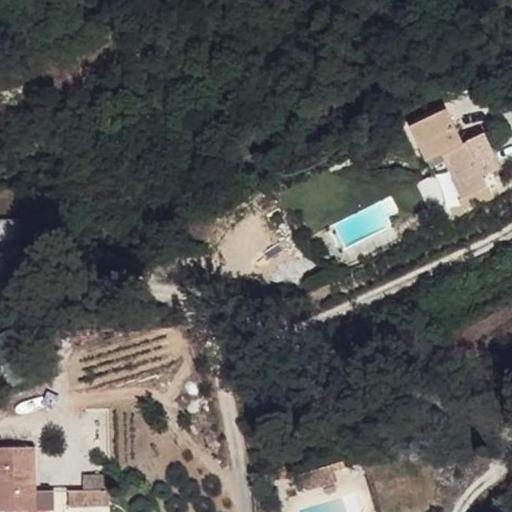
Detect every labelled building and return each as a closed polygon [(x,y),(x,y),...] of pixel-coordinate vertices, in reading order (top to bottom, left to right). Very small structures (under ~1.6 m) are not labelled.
[(449,108),(417,124),(435,159),(450,151),(467,144),(449,108)] [(467,144),(450,151),(471,196),(495,185),(474,141),(467,144)] [(0,245),(18,244),(16,213),(0,214),(0,245)] [(0,511),(54,511),(54,495),(35,495),(33,450),(0,450),(0,511)] [(348,468),(300,482),(304,498),(346,486),(342,478),(350,474),(348,468)] [(83,494),(68,494),(69,509),(83,508),(109,507),(108,479),(82,480),(83,494)]
